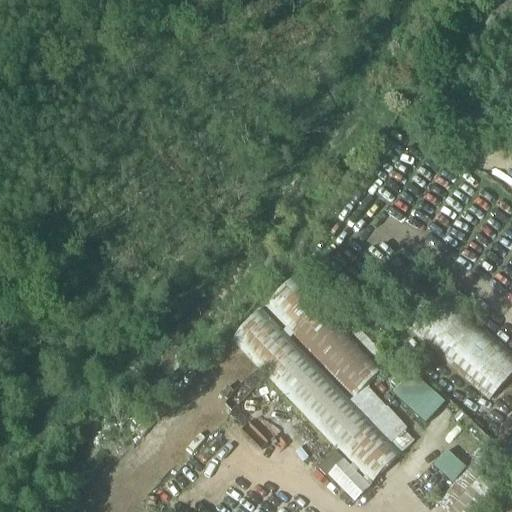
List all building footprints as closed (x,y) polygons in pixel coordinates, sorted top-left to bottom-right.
[(511,351),(447,294),(443,299),(398,255),(375,279),(422,323),(413,333),(491,402),(511,378),(511,351)] [(350,404),(264,314),(232,340),(372,485),(400,457),(390,446),(408,429),(368,388),(391,366),(330,301),(323,308),(295,279),(266,307),(355,399),(350,404)] [(393,396),(426,425),(445,404),(412,375),(393,396)] [(434,467),(453,484),(466,469),(447,452),(434,467)] [(447,511),(483,511),(506,486),(476,459),(438,503),(447,511)] [(370,488),(344,463),(330,478),(356,503),(370,488)] [(426,476),(416,486),(428,497),(437,486),(426,476)]
